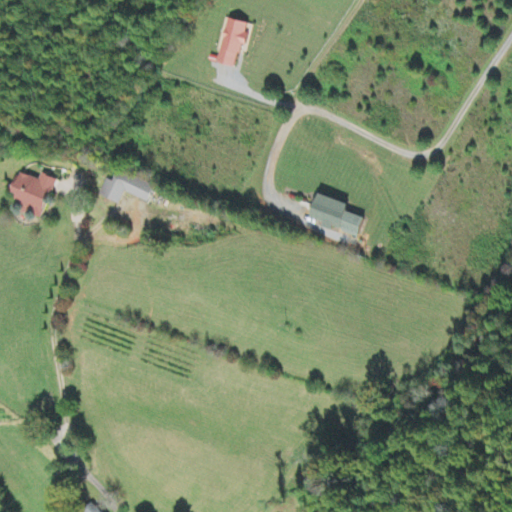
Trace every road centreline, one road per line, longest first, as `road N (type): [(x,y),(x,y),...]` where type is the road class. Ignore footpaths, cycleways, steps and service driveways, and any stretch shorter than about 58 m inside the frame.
road 1 (residential): [(511,35),(442,144),(425,154),(301,103)]
road 2 (residential): [(359,0),(299,94),(301,103)]
